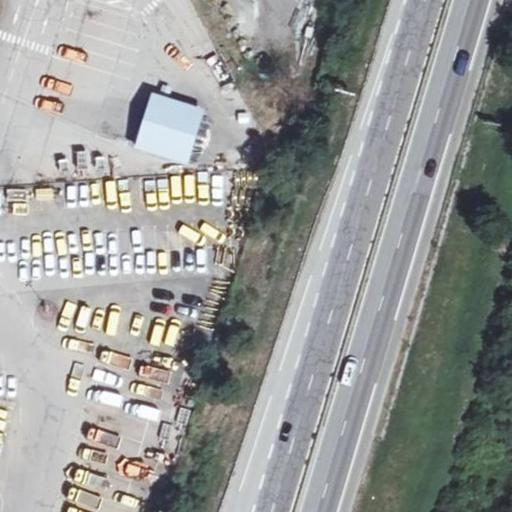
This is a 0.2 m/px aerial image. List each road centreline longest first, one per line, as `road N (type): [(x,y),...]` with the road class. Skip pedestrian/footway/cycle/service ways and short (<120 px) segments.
road 1 (motorway): [(318,511),(471,0)]
road 2 (motorway): [(424,0),(272,511)]
